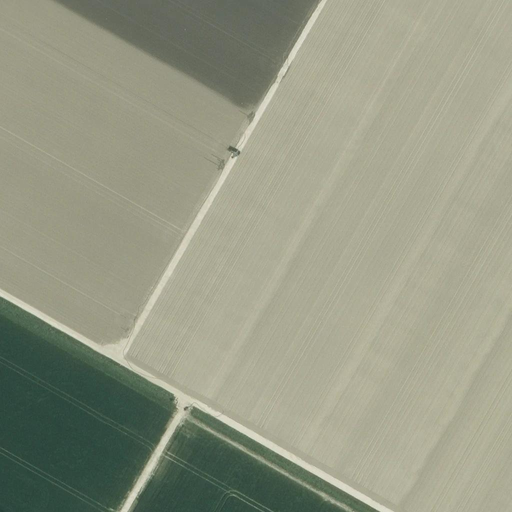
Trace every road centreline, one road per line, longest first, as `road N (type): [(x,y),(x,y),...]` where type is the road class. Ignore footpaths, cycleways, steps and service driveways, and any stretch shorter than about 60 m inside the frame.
road 1 (track): [(322,0),(115,360)]
road 2 (track): [(0,294),(187,401),(123,511)]
